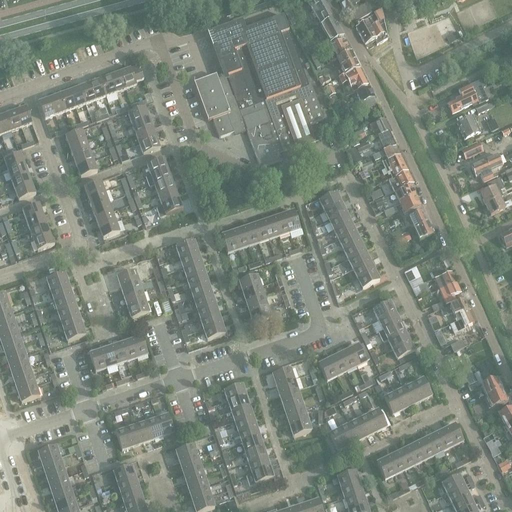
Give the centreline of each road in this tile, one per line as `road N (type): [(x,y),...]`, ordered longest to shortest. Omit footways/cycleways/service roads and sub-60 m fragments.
road 1 (residential): [(0,436),(320,332),(298,265)]
road 2 (residential): [(351,39),(511,387)]
road 3 (residential): [(511,509),(350,174)]
road 4 (residential): [(340,157),(270,182),(196,146),(160,49)]
road 5 (residential): [(0,275),(81,246),(26,88)]
road 6 (residential): [(503,308),(415,112)]
road 7 (primary): [(0,39),(139,0)]
road 8 (residential): [(160,49),(150,43),(26,88)]
